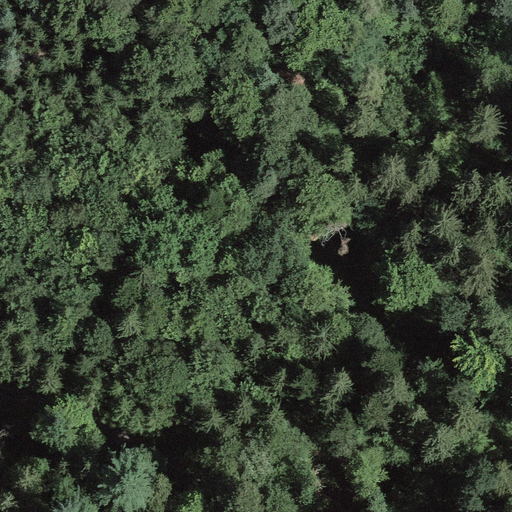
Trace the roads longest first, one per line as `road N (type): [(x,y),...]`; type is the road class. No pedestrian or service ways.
road 1 (track): [(511,394),(357,252),(106,65),(37,0)]
road 2 (track): [(262,511),(0,391)]
